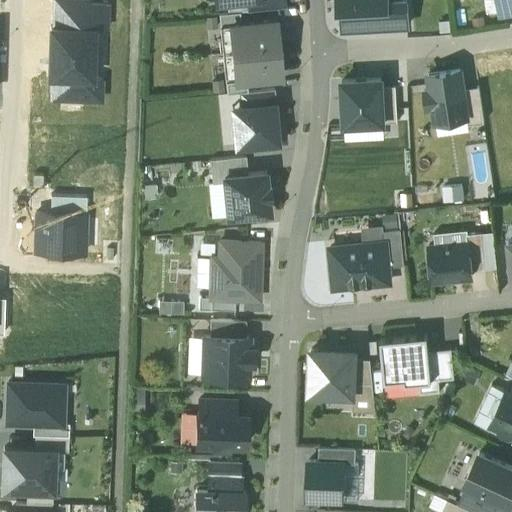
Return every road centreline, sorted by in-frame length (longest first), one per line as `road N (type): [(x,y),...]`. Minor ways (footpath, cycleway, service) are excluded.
road 1 (track): [(114,511),(133,0)]
road 2 (residential): [(316,49),(288,319)]
road 3 (residential): [(0,262),(18,0)]
road 4 (residential): [(288,319),(511,300)]
road 5 (residential): [(511,34),(316,49)]
road 6 (residential): [(281,511),(288,319)]
